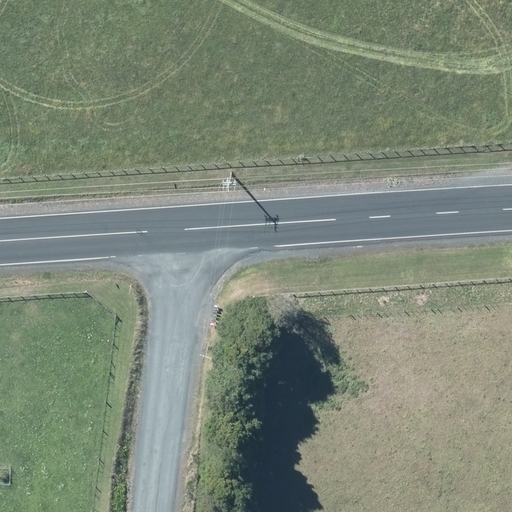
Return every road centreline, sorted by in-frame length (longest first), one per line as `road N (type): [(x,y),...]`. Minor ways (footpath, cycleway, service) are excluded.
road 1 (tertiary): [(511,208),(182,229)]
road 2 (unclassified): [(182,229),(147,511)]
road 3 (tertiary): [(182,229),(0,243)]
